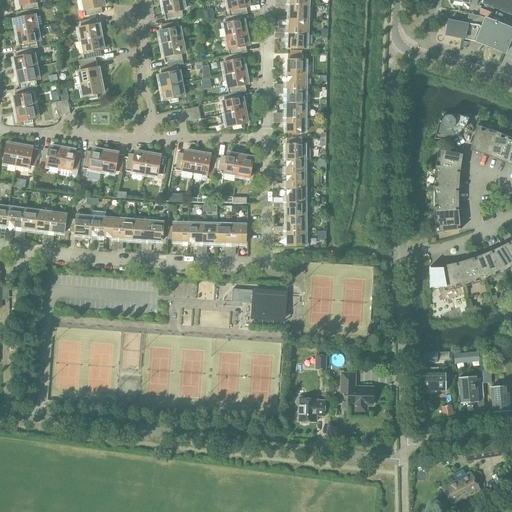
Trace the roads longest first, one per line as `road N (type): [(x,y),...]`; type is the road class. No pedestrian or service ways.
road 1 (unclassified): [(0,247),(80,258),(261,262),(265,142)]
road 2 (residential): [(403,446),(395,252),(480,233)]
road 3 (unclassified): [(0,131),(152,140)]
road 4 (residential): [(265,142),(271,0)]
road 5 (residential): [(152,140),(146,0)]
